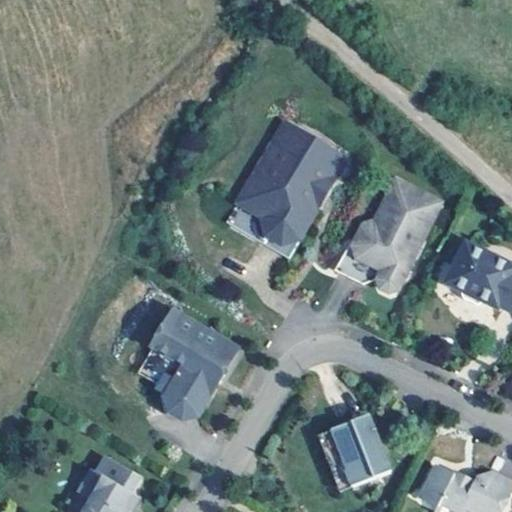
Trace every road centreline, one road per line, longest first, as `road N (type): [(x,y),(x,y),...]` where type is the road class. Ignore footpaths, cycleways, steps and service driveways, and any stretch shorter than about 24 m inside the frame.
road 1 (residential): [(216,511),(286,386),(311,359),(348,358),(511,434)]
road 2 (track): [(511,200),(289,0)]
road 3 (track): [(223,500),(0,382)]
